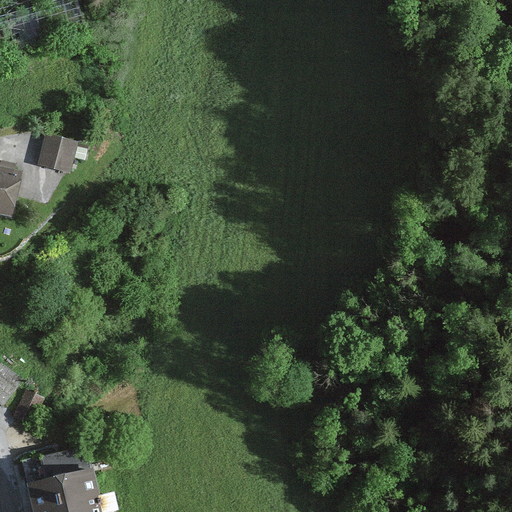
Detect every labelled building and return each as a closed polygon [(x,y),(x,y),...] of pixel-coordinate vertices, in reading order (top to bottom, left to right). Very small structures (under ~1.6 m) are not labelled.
[(75,0),(0,0),(0,51),(83,32),(75,0)] [(94,43),(0,65),(0,125),(108,99),(94,43)] [(85,147),(49,137),(41,168),(76,178),(85,147)] [(26,175),(0,170),(0,219),(17,222),(26,175)] [(25,383),(0,364),(0,405),(5,410),(25,383)] [(45,400),(29,392),(15,418),(32,427),(45,400)] [(30,460),(35,481),(88,467),(82,446),(30,460)] [(103,511),(96,477),(32,490),(36,511),(103,511)]
